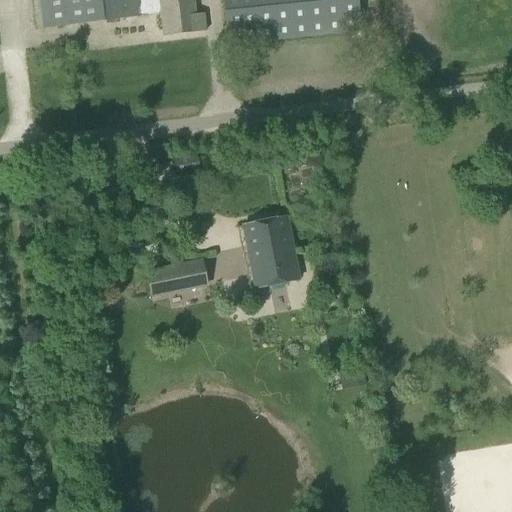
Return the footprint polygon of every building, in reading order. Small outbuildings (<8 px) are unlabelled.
[(39,0),(43,28),(158,13),(161,34),(167,34),(168,40),(169,40),(173,70),(202,66),(201,59),(209,58),(204,14),(196,15),(193,0),(39,0)] [(222,0),(227,46),(361,33),(357,0),(222,0)] [(197,155),(173,159),(176,174),(200,170),(197,155)] [(254,289),(298,280),(286,217),(242,225),(254,289)] [(178,264),(145,271),(150,299),(184,292),(178,264)] [(363,379),(362,373),(339,377),(341,391),(365,387),(365,385),(368,385),(367,379),(363,379)]
